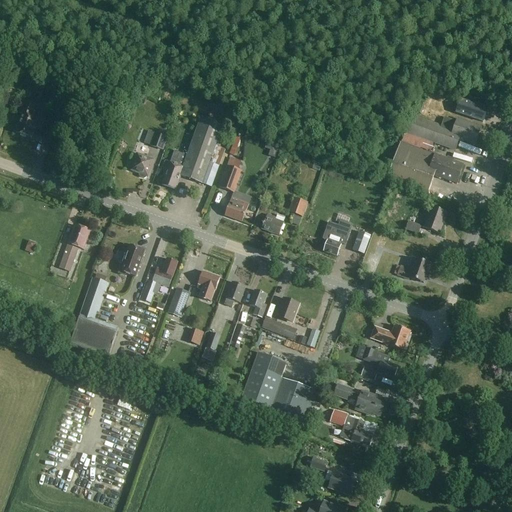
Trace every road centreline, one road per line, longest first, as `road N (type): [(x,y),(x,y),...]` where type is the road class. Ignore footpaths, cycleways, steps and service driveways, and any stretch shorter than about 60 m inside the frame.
road 1 (tertiary): [(444,323),(0,163)]
road 2 (tertiary): [(377,511),(444,323)]
road 3 (tertiary): [(444,323),(511,138)]
